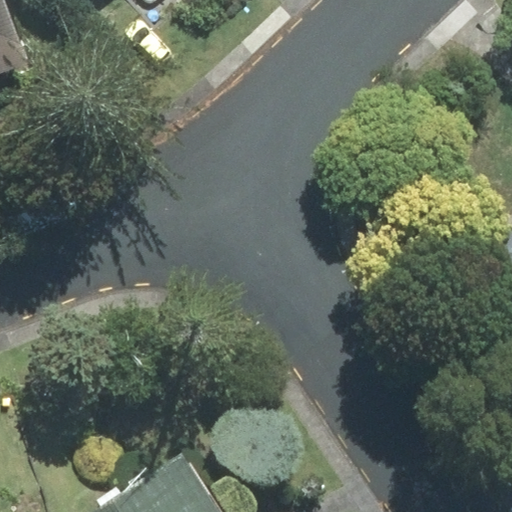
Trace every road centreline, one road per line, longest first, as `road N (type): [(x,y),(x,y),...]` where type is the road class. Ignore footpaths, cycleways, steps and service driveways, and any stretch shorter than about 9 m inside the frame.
road 1 (residential): [(213,168),(443,511)]
road 2 (residential): [(392,0),(213,168)]
road 3 (residential): [(213,168),(160,209),(0,278)]
